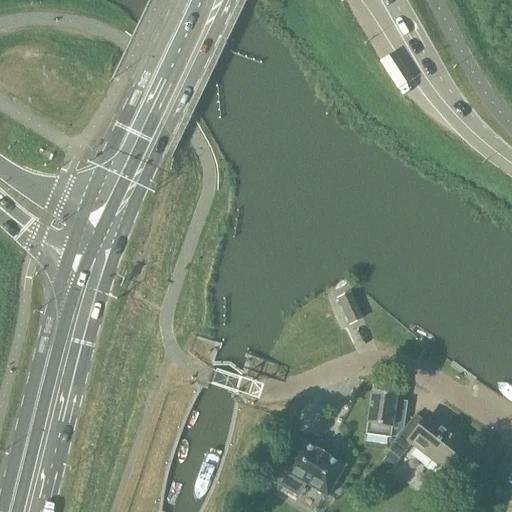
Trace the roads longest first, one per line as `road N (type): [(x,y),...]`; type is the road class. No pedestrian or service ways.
road 1 (residential): [(236,386),(271,392),(353,366),(394,364),(511,432)]
road 2 (primary): [(92,265),(26,511)]
road 3 (primary): [(215,0),(110,214)]
road 4 (tertiary): [(511,163),(467,128),(380,0)]
road 5 (tertiary): [(110,214),(31,187),(0,166)]
